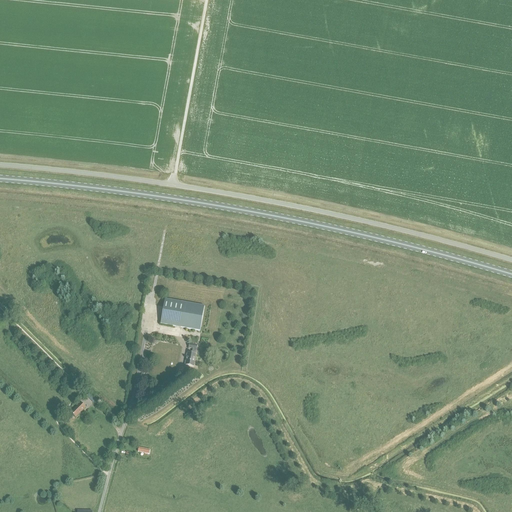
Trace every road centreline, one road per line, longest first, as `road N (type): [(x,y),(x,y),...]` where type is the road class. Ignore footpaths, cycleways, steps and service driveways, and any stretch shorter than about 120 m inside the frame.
road 1 (unclassified): [(0,164),(298,205),(511,261)]
road 2 (primary): [(0,178),(206,203),(511,274)]
road 3 (unclassified): [(99,511),(151,297)]
